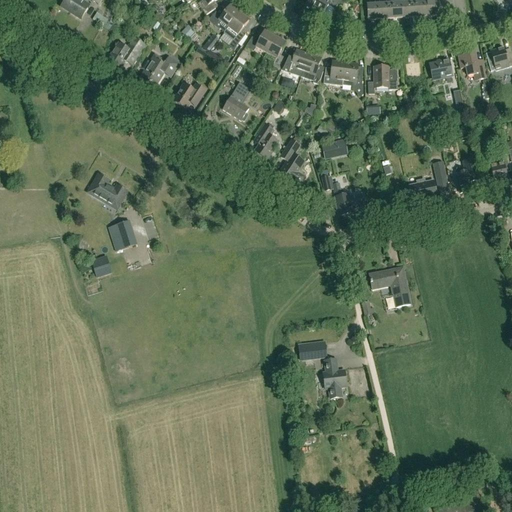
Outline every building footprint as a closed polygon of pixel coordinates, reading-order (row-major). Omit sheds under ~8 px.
[(66,0),(61,8),(81,20),(89,7),(78,0),(66,0)] [(118,0),(110,23),(115,25),(124,0),(118,0)] [(217,0),(200,0),(202,2),(198,5),(205,17),(215,10),(212,4),(217,0)] [(309,0),(308,2),(308,3),(306,7),(312,10),(309,15),(318,20),(321,20),(323,17),(328,7),(334,10),(338,4),(343,6),(346,0),(309,0)] [(378,6),(379,6),(378,0),(374,0),(375,6),(367,6),(368,22),(376,21),(379,21),(378,6)] [(390,5),(391,5),(390,0),(385,0),(386,5),(379,6),(378,6),(379,21),(386,21),(391,20),(390,5)] [(401,4),(402,4),(402,0),(397,0),(398,4),(391,5),(390,5),(391,20),(397,20),(402,20),(401,4)] [(413,3),(414,3),(413,0),(408,0),(409,4),(402,4),(401,4),(402,20),(408,19),(414,19),(413,3)] [(424,3),(425,2),(425,0),(420,0),(421,3),(414,3),(413,3),(414,19),(418,19),(425,18),(424,3)] [(437,17),(436,2),(425,2),(424,3),(425,18),(437,17)] [(228,29),(239,15),(235,12),(236,10),(232,6),(230,8),(222,18),(217,14),(210,24),(219,31),(220,30),(225,34),(228,29)] [(97,15),(93,21),(104,28),(108,21),(97,15)] [(240,33),(249,23),(239,15),(228,29),(225,34),(224,35),(233,42),(231,45),(235,49),(245,37),(240,33)] [(151,24),(157,27),(160,21),(154,18),(151,24)] [(266,55),(275,39),(264,33),(259,43),(252,39),(245,49),(253,53),(256,49),(266,55)] [(133,68),(146,48),(133,39),(129,45),(131,46),(128,51),(118,45),(108,61),(114,65),(114,66),(120,70),(125,63),(133,68)] [(285,45),(275,39),(266,55),(276,60),(272,68),(279,71),(285,60),(279,56),(285,45)] [(503,50),(490,53),(491,54),(485,55),(490,73),(495,72),(496,72),(511,67),(511,55),(511,53),(505,55),(503,50)] [(301,78),(309,56),(296,52),(294,59),(288,57),(286,61),(281,71),(301,78)] [(475,82),(486,80),(483,67),(477,68),(475,55),(458,58),(461,70),(466,69),(467,78),(474,76),(475,82)] [(321,60),(309,56),(301,78),(313,82),(313,84),(318,86),(323,73),(317,71),(321,60)] [(172,77),(179,65),(168,58),(165,63),(162,61),(161,62),(153,57),(150,63),(147,61),(141,70),(144,72),(140,78),(148,84),(150,82),(157,87),(166,73),(172,77)] [(422,58),(409,58),(410,71),(423,70),(422,58)] [(432,82),(452,78),(448,60),(441,61),(442,63),(429,66),(432,82)] [(342,87),(345,64),(332,63),(331,74),(325,73),(323,85),(342,88),(342,87)] [(358,66),(345,64),(342,87),(350,88),(359,100),(363,97),(363,87),(361,87),(362,78),(357,78),(358,66)] [(397,92),(397,72),(389,72),(389,68),(373,69),(374,84),(368,84),(368,96),(374,96),(374,90),(388,90),(388,92),(397,92)] [(250,92),(244,89),(247,85),(242,81),(239,86),(239,85),(231,99),(230,99),(222,111),(241,122),(248,110),(242,106),(250,92)] [(199,103),(206,93),(198,87),(194,93),(183,85),(172,102),(186,112),(194,100),(199,103)] [(456,110),(457,114),(464,113),(463,109),(463,108),(460,92),(453,93),(456,110)] [(272,104),(278,110),(285,102),(279,96),(272,104)] [(266,161),(278,144),(270,138),(273,133),(264,127),(258,137),(263,140),(254,153),(266,161)] [(470,146),(468,131),(460,133),(463,148),(470,146)] [(304,164),(294,157),(300,148),(298,146),(301,143),(294,138),(291,142),(288,147),(280,159),(287,163),(278,175),(291,184),(292,183),(299,188),(305,179),(297,174),(304,164)] [(504,170),(510,169),(507,156),(501,157),(503,165),(483,169),(485,178),(492,176),(494,186),(507,183),(504,170)] [(393,160),(381,163),(386,182),(398,178),(393,160)] [(460,195),(474,192),(472,184),(480,182),(478,177),(475,161),(467,162),(462,163),(463,171),(461,169),(457,170),(455,172),(456,175),(456,176),(460,195)] [(433,166),(437,184),(446,182),(447,182),(443,164),(433,166)] [(119,205),(119,206),(126,193),(117,187),(115,192),(113,191),(114,191),(107,187),(105,186),(108,182),(99,176),(91,190),(89,194),(93,196),(93,198),(95,197),(105,203),(106,203),(116,210),(119,205)] [(321,179),(324,194),(332,192),(328,178),(321,179)] [(408,187),(413,207),(438,202),(434,181),(426,183),(425,180),(416,182),(417,185),(408,187)] [(367,209),(364,196),(349,199),(348,196),(342,198),(339,185),(332,187),(333,191),(334,191),(336,199),(335,199),(336,204),(335,205),(336,211),(338,211),(339,218),(353,215),(352,213),(367,209)] [(137,246),(130,223),(108,230),(116,253),(127,250),(127,249),(137,246)] [(372,291),(390,287),(395,309),(399,309),(411,306),(404,273),(397,275),(396,271),(369,276),(372,291)] [(364,317),(375,315),(374,310),(371,310),(369,303),(362,305),(364,317)] [(297,361),(323,358),(321,345),(295,348),(297,361)] [(337,362),(332,362),(323,363),(325,373),(322,374),(324,392),(328,392),(329,401),(341,400),(340,389),(346,388),(344,372),(338,373),(337,362)] [(433,506),(434,511),(484,511),(478,491),(433,506)]
